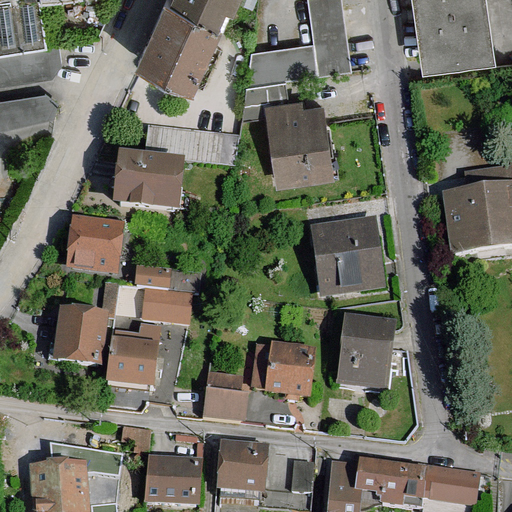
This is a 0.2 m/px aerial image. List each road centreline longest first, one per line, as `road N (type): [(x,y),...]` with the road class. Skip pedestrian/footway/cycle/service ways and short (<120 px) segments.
road 1 (residential): [(383,0),(443,460)]
road 2 (residential): [(0,403),(443,460)]
road 3 (residential): [(0,284),(140,0)]
